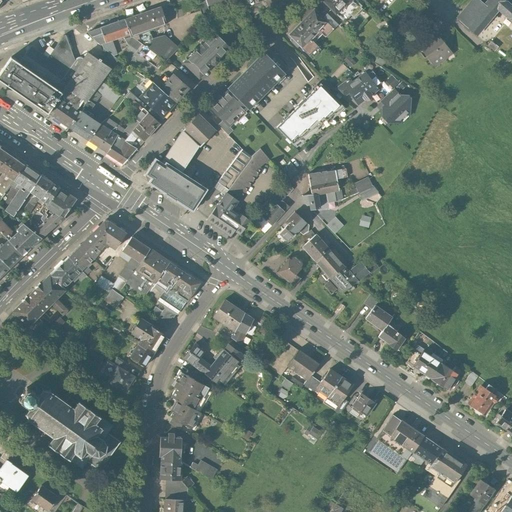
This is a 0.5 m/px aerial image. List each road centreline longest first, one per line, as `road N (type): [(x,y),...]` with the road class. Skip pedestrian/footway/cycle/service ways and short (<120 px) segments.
road 1 (secondary): [(226,270),(511,463)]
road 2 (residential): [(145,511),(154,386),(169,347),(226,270)]
road 3 (residential): [(292,0),(113,189)]
road 4 (tertiary): [(0,305),(113,189)]
road 5 (secondary): [(0,107),(113,189)]
road 6 (secondary): [(113,189),(226,270)]
